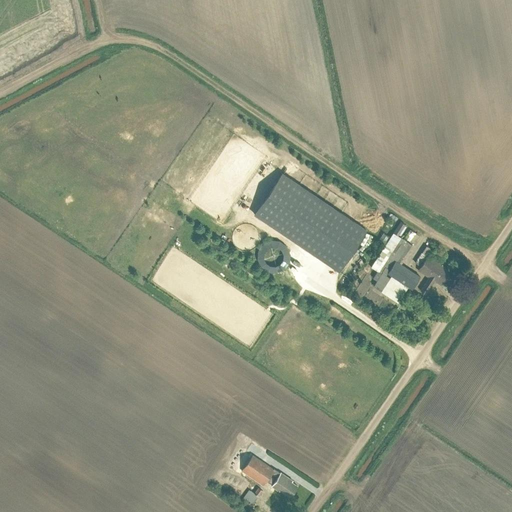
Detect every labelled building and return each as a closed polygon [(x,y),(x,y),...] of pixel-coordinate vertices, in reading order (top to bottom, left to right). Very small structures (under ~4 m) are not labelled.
[(282,173),(254,214),(338,271),(365,229),(282,173)] [(395,260),(397,261),(409,243),(403,239),(397,236),(405,224),(399,221),(369,266),(380,274),(373,285),(381,290),(387,282),(402,291),(405,285),(387,273),(395,260)] [(260,238),(257,268),(286,271),(289,241),(260,238)] [(429,284),(433,279),(441,284),(450,270),(441,264),(440,265),(439,264),(439,263),(427,255),(431,249),(425,245),(414,262),(420,267),(418,270),(427,276),(419,290),(425,294),(426,292),(431,285),(429,284)] [(420,276),(397,261),(395,260),(387,273),(405,285),(412,289),(420,276)] [(403,292),(402,291),(387,282),(381,290),(381,291),(396,301),(403,292)] [(279,473),(252,454),(241,470),(263,485),(266,480),(272,484),(271,485),(279,491),(280,490),(289,497),(297,485),(292,481),(292,480),(280,472),(279,473)] [(258,487),(254,493),(249,490),(241,502),(249,508),(262,490),(258,487)]
